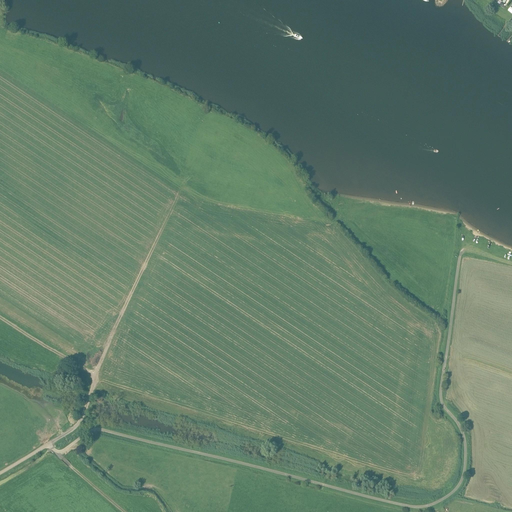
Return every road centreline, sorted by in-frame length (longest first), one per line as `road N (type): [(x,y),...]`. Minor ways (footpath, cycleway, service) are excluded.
road 1 (track): [(41,444),(51,450),(86,427),(423,505),(452,491),(464,466),(464,435),(440,399),(445,352)]
road 2 (track): [(41,444),(83,422),(110,347)]
